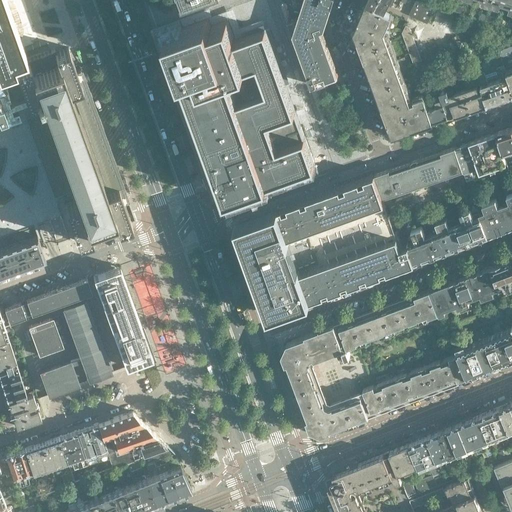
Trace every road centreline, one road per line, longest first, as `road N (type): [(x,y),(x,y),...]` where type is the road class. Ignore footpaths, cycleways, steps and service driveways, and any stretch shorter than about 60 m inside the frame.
road 1 (residential): [(511,239),(241,342)]
road 2 (primary): [(169,229),(257,472)]
road 3 (primary): [(86,0),(169,229)]
road 4 (tertiary): [(511,371),(285,460)]
road 5 (unclassified): [(291,471),(511,382)]
road 6 (primary): [(198,219),(118,0)]
road 7 (residential): [(0,288),(169,229)]
road 8 (residential): [(349,0),(335,30),(381,153)]
road 9 (residential): [(0,441),(138,395),(150,401)]
road 10 (residential): [(381,153),(511,108)]
road 11 (primary): [(241,342),(198,219)]
road 12 (residential): [(198,219),(318,176)]
road 13 (primary): [(285,460),(241,342)]
